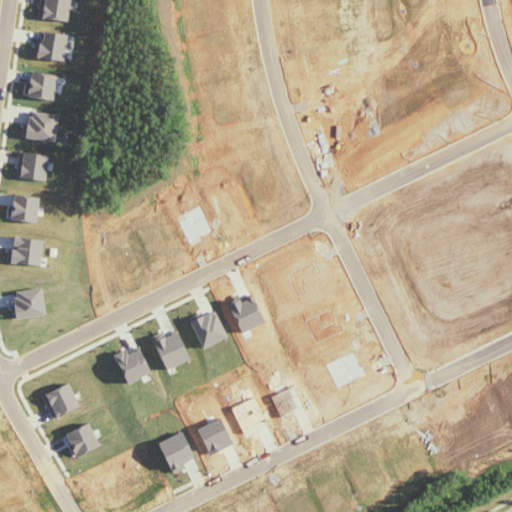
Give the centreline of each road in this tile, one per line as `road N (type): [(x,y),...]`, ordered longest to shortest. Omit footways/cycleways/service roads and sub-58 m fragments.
road 1 (residential): [(162,511),(415,386),(289,122),(263,0)]
road 2 (residential): [(7,367),(511,123)]
road 3 (residential): [(14,0),(0,109),(7,367),(85,511)]
